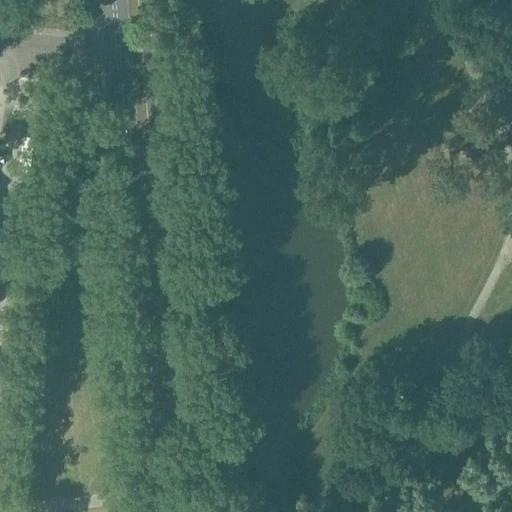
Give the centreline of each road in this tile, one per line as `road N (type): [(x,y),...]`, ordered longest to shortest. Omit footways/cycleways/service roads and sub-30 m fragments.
road 1 (tertiary): [(155,511),(118,48)]
road 2 (residential): [(28,43),(0,248)]
